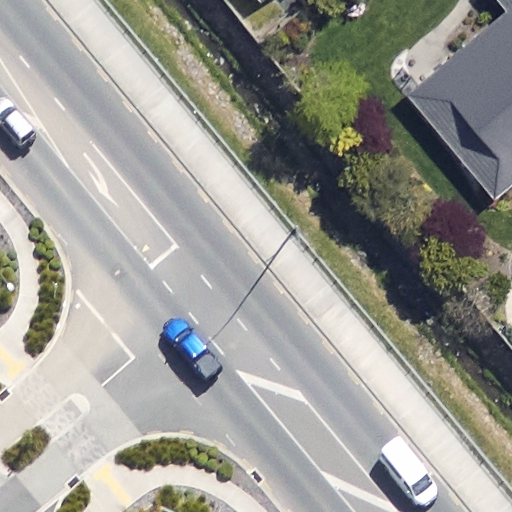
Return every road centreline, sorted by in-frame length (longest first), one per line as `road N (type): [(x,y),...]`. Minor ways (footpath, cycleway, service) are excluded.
road 1 (tertiary): [(201,298),(0,55)]
road 2 (tertiary): [(378,511),(201,298)]
road 3 (residential): [(201,298),(0,468)]
